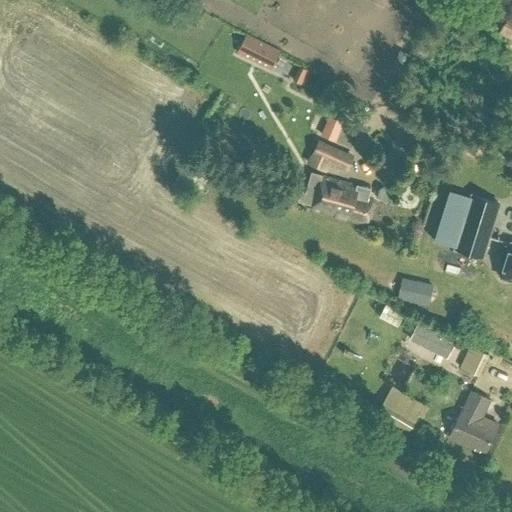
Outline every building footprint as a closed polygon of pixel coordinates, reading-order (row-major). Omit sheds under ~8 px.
[(511,39),(511,19),(507,17),(499,33),(511,39)] [(245,34),(236,52),(269,69),(278,51),(245,34)] [(300,66),(293,80),(300,84),(307,70),(300,66)] [(328,116),(321,135),(336,141),(344,122),(328,116)] [(347,171),(355,154),(319,139),(308,163),(327,171),(330,164),(347,171)] [(196,198),(210,174),(186,160),(172,185),(196,198)] [(332,217),(363,224),(369,200),(368,200),(371,189),(310,170),(304,190),(300,189),(297,199),(314,204),(312,211),(332,217)] [(484,257),(500,203),(473,195),(457,249),(484,257)] [(511,279),(511,246),(503,277),(511,279)] [(430,304),(434,284),(402,277),(398,298),(430,304)] [(455,320),(453,324),(455,329),(459,330),(463,329),(465,324),(463,320),(459,318),(455,320)] [(418,324),(410,339),(432,350),(448,358),(455,343),(440,335),(418,324)] [(479,376),(490,354),(471,344),(460,366),(479,376)] [(487,453),(500,424),(484,416),(492,399),(473,390),(451,437),(487,453)] [(387,393),(376,414),(408,432),(420,412),(399,400),(387,393)]
